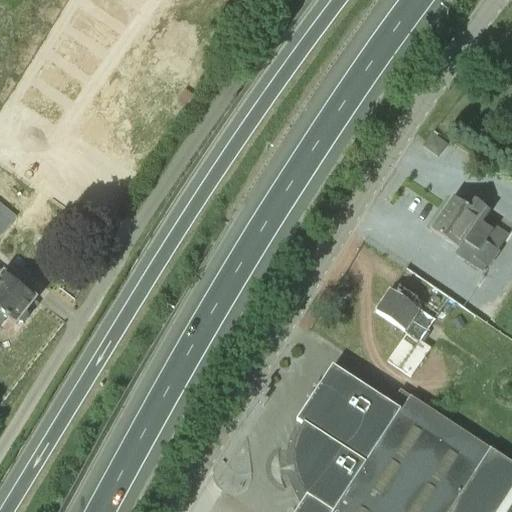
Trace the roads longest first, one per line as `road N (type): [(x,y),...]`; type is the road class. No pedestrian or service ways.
road 1 (motorway): [(340,0),(185,219),(6,511)]
road 2 (motorway): [(418,0),(246,252),(99,511)]
road 3 (tertiary): [(177,511),(274,339),(495,0)]
road 4 (residential): [(0,441),(212,122),(306,0)]
